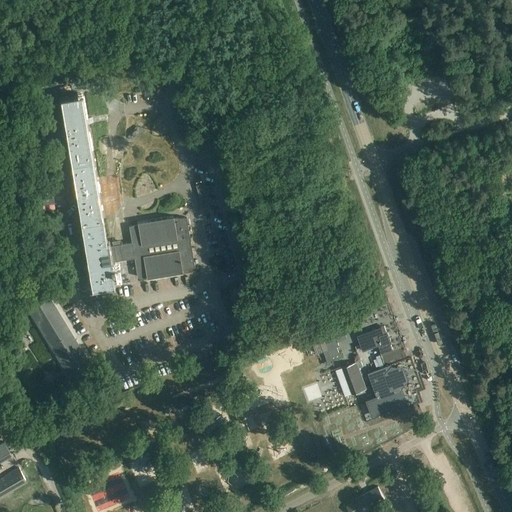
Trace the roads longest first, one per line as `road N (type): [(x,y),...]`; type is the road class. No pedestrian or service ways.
road 1 (primary): [(467,417),(373,162)]
road 2 (unclassified): [(279,511),(467,417)]
road 3 (primary): [(373,162),(314,0)]
